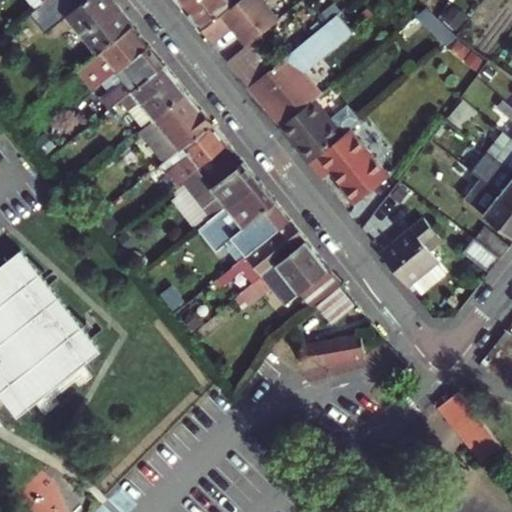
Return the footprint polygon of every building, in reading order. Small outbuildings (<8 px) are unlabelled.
[(61,0),(71,11),(84,0),(61,0)] [(84,0),(71,11),(69,13),(100,51),(133,24),(114,0),(84,0)] [(195,0),(185,8),(202,29),(237,0),(195,0)] [(264,0),(237,0),(202,29),(213,43),(234,25),(249,43),(253,40),(280,18),(264,0)] [(436,14),(428,6),(416,16),(431,29),(443,20),(436,14)] [(262,103),(281,126),(314,99),(316,98),(323,92),(306,72),(349,37),(333,18),(274,66),(249,87),(252,90),(277,70),(287,82),(262,103)] [(443,20),(431,29),(448,44),(459,34),(458,33),(443,20)] [(227,60),(238,73),(263,52),(253,40),(249,43),(227,60)] [(104,97),(111,106),(165,63),(150,44),(119,69),(126,78),(104,97)] [(238,73),(249,87),(274,66),(263,52),(238,73)] [(91,56),(76,65),(91,88),(105,79),(91,56)] [(165,63),(111,106),(119,116),(129,108),(142,125),(186,90),(165,63)] [(126,78),(119,69),(96,87),(104,97),(126,78)] [(252,90),(262,103),(287,82),(277,70),(252,90)] [(186,90),(142,125),(140,127),(165,159),(212,122),(205,114),(186,90)] [(447,118),(463,130),(478,110),(463,98),(447,118)] [(314,99),(281,126),(286,132),(294,142),(327,115),(314,99)] [(511,104),(505,99),(499,107),(511,118),(511,104)] [(310,162),(343,135),(327,115),(294,142),(310,162)] [(212,122),(165,159),(161,162),(178,183),(196,168),(228,142),(212,122)] [(343,135),(310,162),(313,165),(322,177),(330,170),(344,187),(342,188),(355,205),(391,176),(352,128),(345,133),(343,135)] [(432,138),(425,147),(472,183),(463,195),(469,199),(468,201),(511,234),(511,201),(484,180),(432,138)] [(178,183),(172,187),(203,225),(259,180),(228,142),(196,168),(178,183)] [(511,143),(500,159),(511,168),(511,143)] [(511,168),(500,159),(484,180),(511,201),(511,168)] [(203,225),(199,229),(216,250),(224,244),(225,246),(231,241),(229,239),(232,237),(247,255),(290,219),(259,180),(203,225)] [(247,255),(242,260),(244,263),(252,257),(259,265),(243,278),(250,286),(306,239),(290,219),(247,255)] [(412,226),(383,252),(407,282),(437,256),(412,226)] [(502,258),(511,246),(487,227),(478,238),(502,258)] [(468,248),(494,268),(502,258),(478,238),(477,237),(468,248)] [(271,286),(298,320),(316,305),(340,285),(342,284),(306,239),(250,286),(219,311),(223,316),(243,300),(247,304),(271,286)] [(99,352),(19,250),(0,265),(0,397),(16,418),(99,352)] [(355,304),(340,285),(316,305),(332,324),(355,304)] [(511,332),(508,330),(483,361),(509,382),(511,377),(511,332)] [(362,334),(303,345),(306,367),(366,356),(362,334)] [(504,446),(459,391),(440,406),(484,461),(504,446)]
